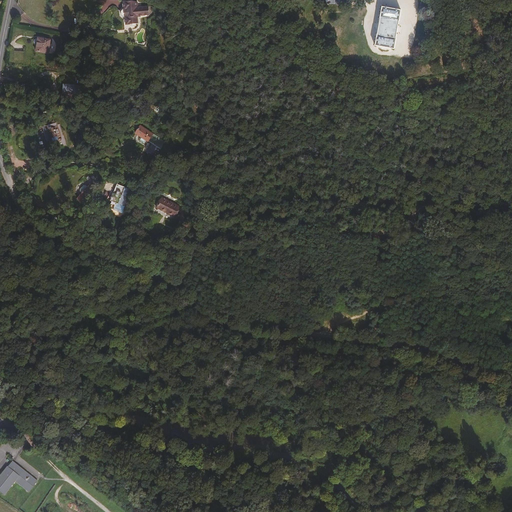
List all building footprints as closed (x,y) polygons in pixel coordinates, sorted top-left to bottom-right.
[(123,25),(135,23),(134,15),(145,14),(145,6),(133,7),(132,1),(130,0),(123,0),(121,0),(121,8),(119,9),(118,11),(118,14),(120,17),(122,17),(123,25)] [(376,34),(374,45),(394,48),(396,37),(395,37),(398,21),(399,21),(401,10),(381,6),(379,17),(380,17),(377,34),(376,34)] [(50,54),(51,41),(37,38),(36,40),(35,41),(36,43),(38,44),(37,52),(50,54)] [(62,146),(65,146),(59,126),(58,126),(57,123),(49,125),(53,142),(50,143),(50,145),(60,142),(62,146)] [(146,141),(151,134),(139,125),(134,133),(146,141)] [(155,157),(164,140),(152,134),(148,142),(150,143),(145,152),(155,157)] [(94,189),(94,188),(89,184),(86,187),(84,185),(82,185),(78,189),(78,191),(81,194),(77,199),(82,204),(94,189)] [(118,215),(129,194),(113,185),(111,189),(110,189),(107,194),(109,196),(105,202),(108,205),(108,204),(111,206),(108,210),(118,215)] [(174,211),(177,200),(158,195),(156,206),(174,211)] [(27,493),(35,482),(10,462),(0,473),(0,493),(2,496),(13,482),(27,493)]
